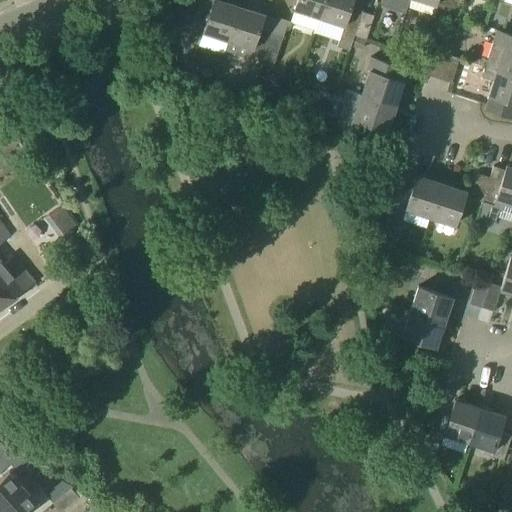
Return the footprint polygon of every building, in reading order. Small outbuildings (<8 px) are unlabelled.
[(228,40),(239,6),(220,0),(213,0),(209,14),(197,10),(189,34),(202,38),(203,32),(228,40)] [(290,22),(316,30),(320,18),(319,17),(324,0),(297,0),(294,9),(290,22)] [(324,0),(319,17),(320,18),(344,25),(337,46),(350,50),(354,35),(355,35),(362,11),(365,0),(324,0)] [(407,7),(408,7),(410,0),(381,0),(381,4),(406,12),(407,7)] [(420,0),(435,5),(433,10),(446,15),(450,0),(420,0)] [(450,0),(446,15),(457,18),(463,0),(450,0)] [(263,58),(271,34),(276,19),(264,15),(264,14),(239,6),(228,40),(225,49),(250,58),(251,54),(263,58)] [(362,11),(355,35),(366,39),(374,15),(362,11)] [(485,66),(511,74),(511,34),(497,30),(485,66)] [(273,68),(275,62),(283,38),(271,34),(263,58),(260,68),(261,68),(262,65),(273,68)] [(439,78),(447,54),(435,50),(427,75),(439,78)] [(447,54),(439,78),(452,82),(459,58),(447,54)] [(361,94),(396,106),(404,81),(400,80),(404,68),(371,57),(367,69),(369,70),(361,94)] [(511,74),(485,66),(482,76),(493,80),(488,95),(489,95),(485,110),(511,119),(511,74)] [(388,131),(396,106),(361,94),(358,105),(343,100),(338,114),(340,115),(336,127),(368,137),(372,126),(388,131)] [(511,204),(511,166),(507,165),(505,170),(493,166),(490,177),(490,178),(483,201),(482,201),(476,220),(494,225),(498,212),(503,210),(506,203),(511,204)] [(490,177),(478,173),(470,197),(482,201),(483,201),(490,178),(490,177)] [(430,217),(442,183),(417,175),(411,191),(400,187),(384,232),(397,236),(406,209),(430,217)] [(442,183),(430,217),(455,225),(466,191),(442,183)] [(0,307),(35,283),(13,258),(4,265),(0,260),(0,246),(13,238),(2,224),(0,220),(0,307)] [(87,241),(76,225),(60,236),(72,252),(87,241)] [(511,293),(511,255),(511,256),(502,287),(490,283),(481,307),(493,311),(500,290),(511,293)] [(490,283),(489,283),(477,279),(470,303),(481,307),(490,283)] [(410,311),(444,322),(453,297),(418,286),(410,311)] [(436,347),(444,322),(410,311),(402,335),(396,333),(392,346),(416,354),(420,342),(436,347)] [(469,442),(480,407),(455,399),(450,415),(438,411),(430,435),(442,439),(444,434),(469,442)] [(480,407),(469,442),(493,450),(491,455),(504,459),(511,435),(500,432),(505,416),(480,407)] [(0,472),(16,456),(0,441),(0,472)] [(9,470),(0,478),(0,507),(24,486),(9,470)] [(24,486),(0,507),(0,511),(27,511),(38,502),(24,486)] [(59,511),(60,511),(79,497),(71,488),(52,503),(59,511)]
